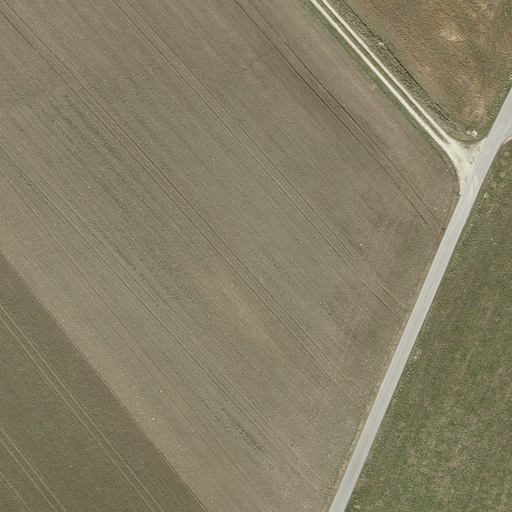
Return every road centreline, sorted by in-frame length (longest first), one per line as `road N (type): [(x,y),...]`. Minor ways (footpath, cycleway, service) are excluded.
road 1 (track): [(511,109),(338,511)]
road 2 (track): [(319,0),(478,176)]
